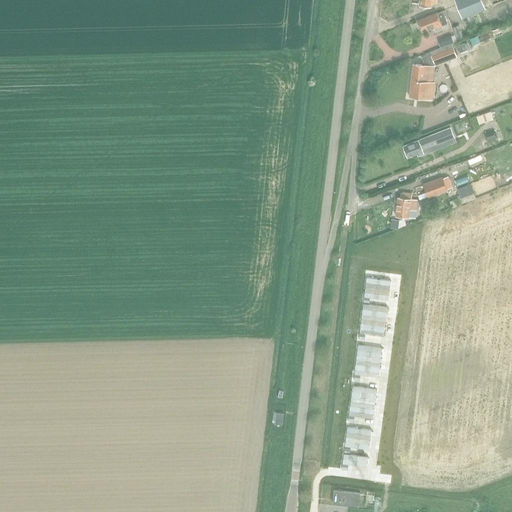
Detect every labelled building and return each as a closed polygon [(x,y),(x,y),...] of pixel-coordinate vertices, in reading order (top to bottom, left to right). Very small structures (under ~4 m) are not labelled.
[(462,17),(473,13),(468,1),(457,5),(462,17)] [(437,12),(418,19),(423,31),(434,26),(435,28),(448,23),(446,18),(443,10),(442,10),(437,12)] [(457,39),(463,36),(458,25),(452,27),(457,39)] [(451,35),(444,37),(447,45),(454,42),(451,35)] [(477,36),(469,39),(472,45),(479,42),(477,36)] [(460,52),(466,49),(464,43),(458,45),(460,52)] [(435,62),(456,54),(453,47),(432,56),(435,62)] [(434,66),(434,63),(430,53),(422,57),(426,65),(413,64),(409,96),(427,98),(429,81),(433,82),(434,66)] [(479,123),(493,118),(491,111),(477,116),(479,123)] [(450,127),(441,130),(404,145),(408,156),(417,153),(418,155),(425,153),(423,149),(454,137),(450,127)] [(487,141),(497,137),(494,130),(484,133),(487,141)] [(447,175),(422,185),(427,196),(427,197),(451,188),(447,175)] [(460,198),(474,192),(471,183),(456,189),(460,198)] [(398,197),(396,215),(409,217),(415,217),(417,199),(411,199),(398,197)] [(426,197),(418,200),(421,209),(429,206),(426,197)] [(421,227),(418,251),(432,253),(435,228),(421,227)] [(435,228),(432,253),(447,255),(450,230),(435,228)] [(460,232),(457,256),(472,258),(475,233),(460,232)] [(475,233),(472,258),(486,260),(489,235),(475,233)] [(415,259),(412,283),(422,284),(425,260),(415,259)] [(436,261),(433,286),(443,287),(446,262),(436,261)] [(456,264),(453,288),(462,289),(466,265),(456,264)] [(476,267),(473,291),(483,292),(486,268),(476,267)] [(367,277),(365,286),(390,289),(391,280),(367,277)] [(365,286),(364,296),(388,299),(390,289),(365,286)] [(363,303),(361,318),(386,321),(387,306),(363,303)] [(361,318),(360,332),(384,335),(386,321),(361,318)] [(358,344),(356,359),(380,362),(382,347),(358,344)] [(356,359),(354,373),(378,376),(380,362),(356,359)] [(353,385),(351,400),(375,403),(377,388),(353,385)] [(351,400),(349,414),(373,418),(375,403),(351,400)] [(282,424),(283,413),(276,412),(274,423),(282,424)] [(347,426),(346,436),(370,439),(372,429),(347,426)] [(346,436),(345,445),(369,449),(370,439),(346,436)] [(344,453),(342,463),(367,466),(368,456),(344,453)] [(337,490),(333,489),(332,503),(358,506),(359,493),(351,492),(340,490),(340,488),(337,488),(337,490)]
